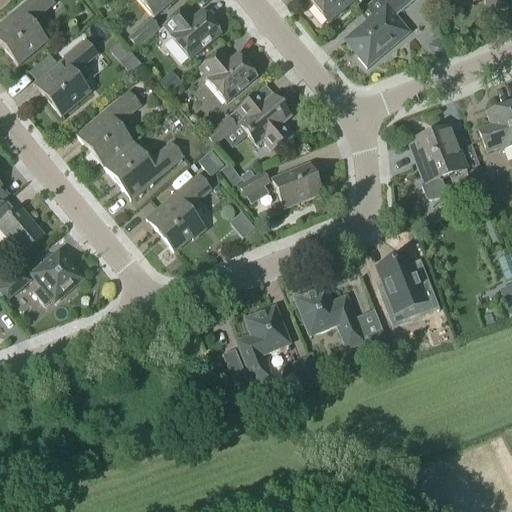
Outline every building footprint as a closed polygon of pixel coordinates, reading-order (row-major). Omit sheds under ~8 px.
[(47,0),(32,0),(0,27),(0,49),(17,70),(46,45),(31,26),(53,7),(47,0)] [(134,0),(153,21),(177,0),(134,0)] [(353,0),(304,0),(326,26),(355,2),(353,0)] [(365,26),(345,43),(359,60),(356,62),(366,73),(377,63),(375,61),(388,50),(390,52),(408,37),(394,20),(418,0),(376,0),(376,1),(385,12),(367,28),(365,26)] [(498,0),(462,0),(466,9),(483,3),(487,15),(502,9),(498,0)] [(181,13),(161,29),(170,40),(169,40),(188,63),(219,37),(209,26),(212,24),(203,13),(200,16),(200,15),(190,23),(181,13)] [(149,23),(128,41),(136,50),(156,32),(149,23)] [(439,42),(425,48),(431,61),(444,56),(439,42)] [(84,44),(32,88),(60,121),(90,96),(74,77),(96,58),(84,44)] [(217,56),(198,72),(207,83),(205,84),(224,107),(255,81),(236,58),(226,66),(217,56)] [(129,77),(140,68),(133,60),(122,69),(129,77)] [(158,86),(168,97),(179,88),(169,76),(158,86)] [(264,90),(205,140),(213,149),(238,128),(256,149),(262,144),(270,154),(290,137),(282,127),(290,121),(264,90)] [(128,96),(76,139),(103,172),(133,147),(117,129),(140,110),(128,96)] [(490,129),(477,134),(486,156),(499,151),(500,154),(511,149),(511,107),(486,117),(490,129)] [(449,131),(407,147),(423,188),(420,189),(425,203),(431,204),(440,200),(444,196),(439,183),(465,173),(449,131)] [(133,147),(103,172),(130,204),(182,160),(170,146),(148,165),(133,147)] [(197,166),(209,180),(223,169),(211,155),(197,166)] [(308,168),(271,183),(283,212),(320,197),(308,168)] [(479,174),(467,178),(476,203),(489,198),(479,174)] [(261,176),(237,191),(243,202),(268,187),(261,176)] [(198,179),(145,223),(173,255),(190,241),(192,243),(204,233),(187,212),(210,193),(198,179)] [(18,210),(0,224),(0,233),(20,257),(42,239),(18,210)] [(41,287),(31,295),(44,309),(53,302),(60,297),(62,300),(73,290),(71,288),(78,282),(58,258),(33,278),(41,287)] [(433,311),(417,269),(407,273),(403,262),(373,273),(380,290),(374,292),(385,320),(398,315),(402,324),(433,311)] [(21,272),(7,284),(0,289),(0,294),(7,302),(30,283),(21,272)] [(511,319),(511,289),(503,293),(508,306),(505,307),(510,320),(511,319)] [(299,303),(297,308),(305,329),(310,331),(314,330),(317,338),(338,330),(346,352),(362,346),(348,309),(333,315),(325,296),(320,294),(299,303)] [(254,347),(239,353),(254,389),(270,383),(261,360),(281,352),(278,344),(281,343),(284,338),(275,316),(270,314),(249,323),(247,328),(254,347)] [(381,337),(368,342),(378,368),(391,363),(381,337)] [(221,360),(208,364),(213,377),(225,373),(221,360)] [(307,363),(294,369),(304,395),(317,389),(307,363)]
